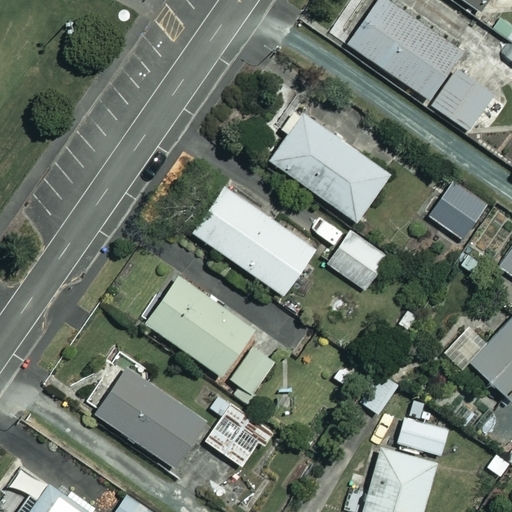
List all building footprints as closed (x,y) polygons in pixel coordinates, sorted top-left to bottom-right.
[(394,0),(376,0),(351,38),(436,93),(466,46),(394,0)] [(460,57),(433,102),(473,126),(500,81),(460,57)] [(309,108),(275,156),(363,216),(396,168),(309,108)] [(453,176),(429,213),(464,235),(488,198),(453,176)] [(230,183),(198,231),(287,289),(319,241),(230,183)] [(354,228),(330,260),(367,287),(390,254),(354,228)] [(511,246),(502,262),(511,268),(511,246)] [(184,271),(150,318),(225,371),(258,325),(184,271)] [(511,319),(472,361),(511,398),(511,319)] [(257,346),(235,378),(257,393),(279,361),(257,346)] [(130,363),(98,410),(176,462),(208,415),(130,363)] [(403,387),(378,371),(350,413),(374,429),(403,387)] [(236,399),(208,440),(246,465),(274,425),(236,399)] [(451,429),(406,418),(401,440),(446,451),(451,429)] [(380,443),(363,511),(427,511),(441,458),(380,443)] [(96,511),(49,479),(26,511),(96,511)] [(150,511),(125,494),(111,511),(150,511)]
